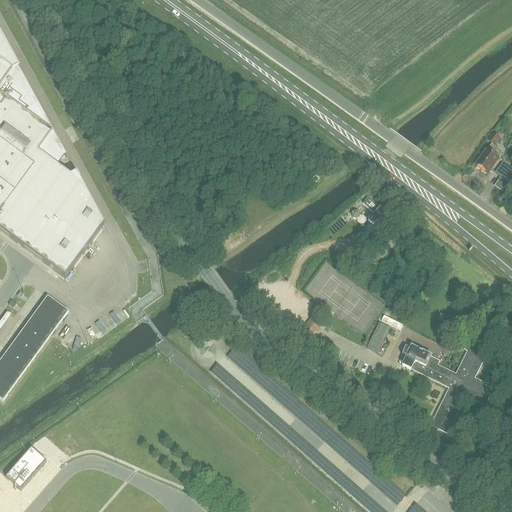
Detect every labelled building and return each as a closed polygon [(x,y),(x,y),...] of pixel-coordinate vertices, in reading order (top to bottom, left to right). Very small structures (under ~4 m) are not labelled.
[(0,231),(65,280),(104,226),(76,175),(70,179),(37,154),(52,135),(46,131),(49,127),(50,130),(51,130),(0,36),(0,231)] [(72,137),(78,133),(67,113),(61,116),(72,137)] [(493,135),(488,141),(494,146),(499,140),(493,135)] [(488,173),(499,159),(487,150),(476,165),(477,165),(477,166),(486,173),(487,172),(488,173)] [(387,215),(388,214),(387,212),(385,212),(384,213),(368,198),(362,204),(374,215),(368,222),(374,227),(384,216),(385,216),(386,216),(387,216),(387,215)] [(0,399),(3,402),(8,396),(8,395),(63,319),(64,319),(68,313),(48,297),(46,300),(0,362),(0,399)] [(7,313),(0,322),(0,328),(10,315),(7,313)] [(308,344),(322,325),(312,317),(297,336),(308,344)] [(379,324),(367,349),(377,354),(389,329),(379,324)] [(411,348),(410,350),(405,348),(402,357),(406,359),(402,367),(449,389),(430,427),(437,431),(439,432),(447,436),(466,397),(485,407),(487,402),(494,388),(505,366),(499,363),(500,361),(488,355),(489,353),(483,350),(484,348),(477,345),(478,343),(471,340),(465,351),(467,352),(456,376),(438,367),(429,362),(431,358),(411,348)] [(236,349),(227,359),(396,509),(405,499),(236,349)] [(365,511),(381,511),(218,367),(211,375),(365,511)] [(6,478),(6,479),(15,487),(17,489),(21,492),(46,463),(31,450),(6,478)]
